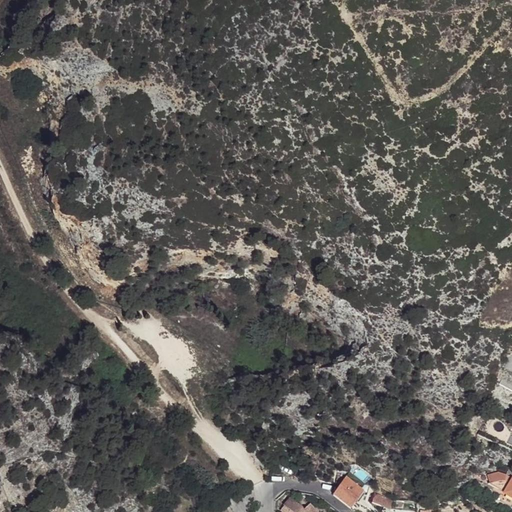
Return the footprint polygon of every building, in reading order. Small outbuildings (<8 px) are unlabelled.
[(511,477),(506,475),(498,472),(488,474),(490,483),(488,484),(496,488),(504,492),(503,494),(511,498),(511,477)] [(346,476),(333,495),(350,508),(363,491),(364,490),(361,488),(346,476)] [(364,483),(361,488),(364,490),(363,491),(367,494),(369,487),(364,483)] [(383,496),(374,493),(372,503),(381,506),(383,496)] [(392,499),(383,496),(381,506),(383,507),(390,509),(392,499)] [(290,497),(283,506),(284,506),(281,510),(283,511),(318,511),(310,503),(304,509),(290,497)]
